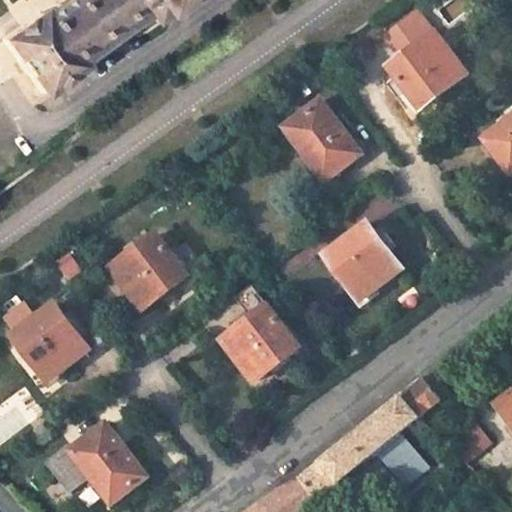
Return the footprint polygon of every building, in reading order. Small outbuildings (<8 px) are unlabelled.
[(62,0),(42,15),(40,11),(3,39),(43,94),(80,67),(78,64),(145,17),(149,22),(161,13),(164,16),(185,0),(62,0)] [(435,28),(392,62),(421,99),(464,65),(435,28)] [(361,150),(321,99),(288,125),(327,177),(361,150)] [(511,173),(511,117),(485,139),(511,174),(511,173)] [(402,268),(368,224),(328,254),(362,298),(402,268)] [(144,306),(187,273),(159,235),(116,267),(144,306)] [(19,332),(18,334),(51,376),(90,346),(57,303),(38,318),(26,302),(7,317),(19,332)] [(255,380),(299,347),(267,305),(223,339),(255,380)] [(400,394),(417,415),(438,398),(421,377),(400,394)] [(511,385),(490,401),(503,416),(511,409),(511,385)] [(417,415),(400,394),(298,475),(315,496),(366,456),(396,495),(431,467),(400,428),(417,415)] [(511,409),(503,416),(511,428),(511,409)] [(466,463),(494,443),(474,416),(446,437),(466,463)] [(48,428),(42,420),(33,427),(39,435),(48,428)] [(147,473),(107,421),(72,447),(68,442),(45,459),(69,491),(92,474),(112,500),(147,473)] [(295,511),(315,496),(298,475),(289,480),(279,484),(264,495),(277,511),(295,511)] [(277,511),(264,495),(240,511),(277,511)]
